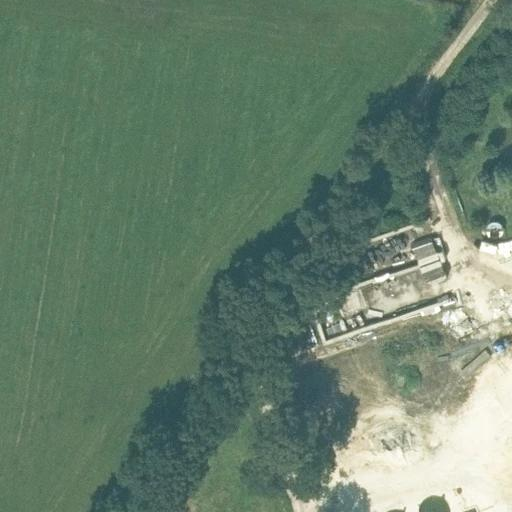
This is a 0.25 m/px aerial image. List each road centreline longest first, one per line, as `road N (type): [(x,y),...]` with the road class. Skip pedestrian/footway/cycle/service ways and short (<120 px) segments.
road 1 (unclassified): [(128,511),(237,346),(490,0)]
road 2 (track): [(237,346),(303,511)]
